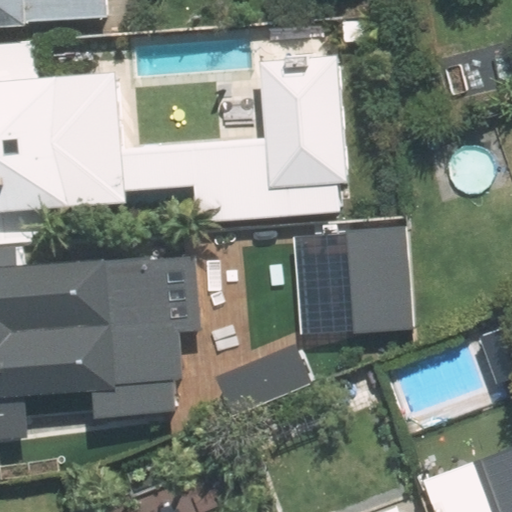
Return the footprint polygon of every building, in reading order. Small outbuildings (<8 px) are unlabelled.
[(0,0),(0,18),(114,16),(113,0),(0,0)] [(142,63),(0,69),(0,229),(44,228),(43,199),(128,195),(127,181),(209,177),(210,210),(349,204),(341,30),(231,35),(235,130),(145,135),(142,63)] [(415,223),(327,227),(333,343),(421,338),(415,223)] [(212,248),(35,258),(33,232),(0,234),(0,435),(47,433),(44,388),(105,384),(107,413),(205,407),(201,333),(217,332),(212,248)] [(415,511),(410,497),(369,511),(415,511)] [(511,511),(511,497),(470,511),(511,511)]
